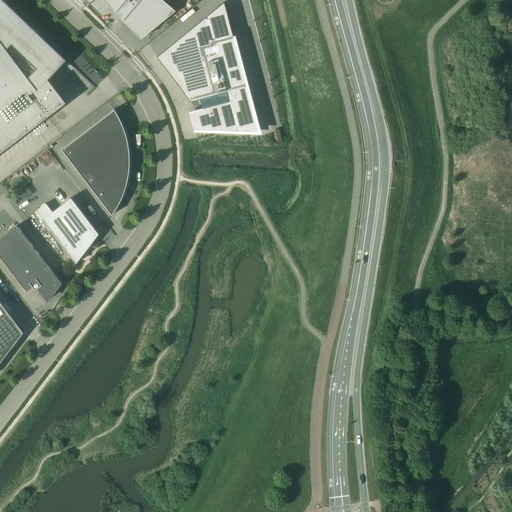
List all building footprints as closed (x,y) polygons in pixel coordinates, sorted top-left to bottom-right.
[(0,0),(0,152),(66,102),(48,79),(66,60),(3,0),(0,0)] [(163,0),(103,0),(141,39),(176,11),(163,0)] [(193,47),(157,57),(191,101),(200,99),(202,108),(189,112),(195,129),(216,130),(215,130),(259,132),(224,2),(189,31),(193,47)] [(62,149),(112,215),(116,208),(120,201),(124,193),(126,186),(128,178),(129,169),(129,161),(129,153),(128,145),(126,137),(124,129),(123,130),(119,123),(118,122),(120,120),(114,109),(62,149)] [(71,197),(42,219),(76,263),(99,234),(71,197)] [(38,288),(47,300),(61,283),(17,225),(0,238),(0,255),(27,291),(32,287),(35,290),(38,288)] [(0,362),(23,332),(0,301),(0,362)]
